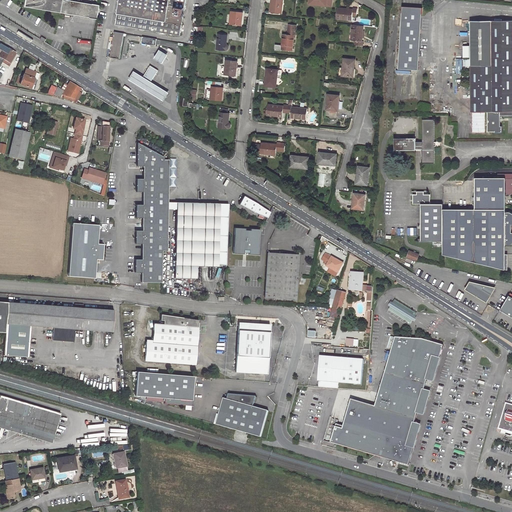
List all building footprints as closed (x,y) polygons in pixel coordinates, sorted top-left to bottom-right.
[(101,6),(69,0),(28,0),(28,6),(99,19),(101,6)] [(120,0),(116,25),(180,36),(185,9),(169,6),(169,0),(120,0)] [(185,9),(186,0),(169,0),(169,6),(185,9)] [(283,0),(280,0),(271,0),(270,11),(282,13),(283,0)] [(424,7),(404,6),(400,68),(420,69),(424,7)] [(337,19),(352,21),(353,16),(357,17),(358,9),(354,8),(354,11),(338,9),(337,19)] [(242,13),(231,12),(230,24),(241,25),(242,13)] [(511,20),(470,21),(471,112),(488,112),(488,132),(501,132),(501,116),(511,116),(511,20)] [(283,34),(281,50),(292,51),(293,35),(295,35),(296,25),(288,25),(287,35),(283,34)] [(354,25),(352,40),(356,41),(356,45),(364,46),(364,42),(362,42),(364,26),(354,25)] [(115,32),(111,57),(120,59),(125,34),(115,32)] [(227,36),(218,35),(216,49),(225,50),(227,50),(227,49),(228,49),(228,48),(228,47),(228,46),(227,45),(226,44),(227,36)] [(0,57),(3,60),(9,63),(15,53),(11,51),(12,50),(9,48),(9,49),(0,44),(0,57)] [(161,51),(155,59),(163,63),(168,55),(161,51)] [(3,60),(2,62),(9,66),(17,54),(15,53),(9,63),(3,60)] [(344,59),(343,70),(339,70),(339,76),(353,77),(355,60),(344,59)] [(237,61),(226,60),(224,75),(235,76),(237,61)] [(151,66),(144,77),(143,78),(151,83),(152,82),(159,71),(151,66)] [(35,72),(25,68),(23,74),(33,78),(35,72)] [(266,71),(264,87),(275,88),(276,80),(280,80),(281,72),(266,71)] [(129,80),(164,102),(169,93),(152,82),(151,83),(143,78),(144,77),(135,72),(129,80)] [(30,88),(34,79),(23,75),(22,77),(18,76),(16,83),(20,84),(20,85),(30,88)] [(62,94),(74,98),(80,88),(70,82),(67,86),(64,91),(62,94)] [(47,93),(52,94),(56,87),(51,85),(47,93)] [(221,100),(222,88),(212,86),(211,91),(207,91),(206,99),(221,100)] [(62,94),(64,91),(60,89),(57,87),(53,94),(60,97),(62,94)] [(340,96),(328,94),(327,109),(338,111),(339,102),(340,102),(340,96)] [(31,105),(20,103),(16,120),(28,123),(31,105)] [(283,106),(268,105),(267,115),(282,117),(283,113),(287,113),(288,105),(283,105),(283,106)] [(306,120),(307,109),(292,107),(292,106),(288,105),(287,113),(291,114),(291,118),(306,120)] [(228,114),(220,113),(218,127),(227,129),(228,128),(229,128),(230,126),(230,124),(229,124),(228,123),(227,123),(228,114)] [(75,118),(72,128),(75,129),(82,131),(84,120),(75,118)] [(57,122),(49,120),(46,134),(54,135),(57,122)] [(437,146),(437,142),(434,142),(434,120),(422,120),(423,142),(415,142),(415,139),(395,139),(395,150),(416,150),(416,148),(423,148),(423,164),(435,164),(434,146),(437,146)] [(28,133),(15,130),(9,155),(22,159),(28,133)] [(78,153),(82,135),(81,135),(74,133),(73,139),(70,138),(67,151),(78,153)] [(164,158),(138,143),(137,166),(144,166),(143,179),(137,179),(137,192),(143,192),(143,205),(136,205),(136,218),(143,218),(142,231),(136,231),(136,244),(142,244),(142,260),(135,259),(135,273),(142,273),(141,282),(162,283),(162,251),(167,251),(168,209),(168,203),(169,188),(169,160),(164,160),(164,158)] [(278,145),(263,143),(261,154),(277,156),(277,152),(285,153),(286,145),(278,144),(278,145)] [(54,158),(65,161),(66,161),(68,156),(61,154),(53,152),(52,157),(54,158)] [(337,154),(320,152),(319,164),(336,166),(337,154)] [(309,158),(292,156),(291,167),(308,169),(309,158)] [(54,158),(52,157),(49,168),(58,170),(58,169),(52,167),(54,158)] [(65,161),(54,158),(52,167),(58,169),(62,170),(64,165),(65,161)] [(169,160),(169,188),(176,188),(176,177),(182,177),(183,160),(169,159),(169,160)] [(88,170),(85,179),(101,184),(105,173),(89,168),(88,170)] [(370,169),(359,168),(357,185),(367,186),(370,169)] [(498,178),(476,178),(476,209),(506,209),(506,206),(506,193),(506,178),(498,178)] [(422,204),(422,241),(444,241),(444,210),(444,204),(431,204),(431,194),(425,194),(425,191),(418,191),(418,194),(414,194),(414,204),(422,204)] [(365,196),(354,194),(352,209),(363,211),(365,196)] [(266,218),(269,212),(257,204),(243,196),(238,204),(253,212),(266,218)] [(219,204),(177,203),(176,209),(175,278),(196,279),(196,266),(218,267),(219,204)] [(509,212),(506,212),(506,209),(476,209),(444,210),(444,241),(444,255),(506,269),(506,245),(508,245),(510,245),(511,244),(511,212),(509,212)] [(98,225),(72,223),(68,276),(94,278),(96,259),(102,260),(103,244),(97,244),(98,225)] [(259,230),(234,228),(233,254),(258,255),(259,230)] [(420,255),(410,251),(408,257),(417,261),(420,255)] [(299,255),(267,253),(265,297),(296,300),(299,255)] [(344,263),(333,257),(329,263),(328,265),(327,266),(339,273),(344,263)] [(362,273),(352,272),(350,290),(363,291),(364,286),(361,285),(362,273)] [(488,303),(497,288),(471,282),(466,290),(488,303)] [(346,293),(338,291),(333,308),(342,309),(346,293)] [(502,310),(511,316),(511,296),(502,310)] [(394,302),(392,301),(389,305),(391,306),(389,310),(412,324),(414,320),(416,321),(418,317),(416,316),(418,313),(396,299),(394,302)] [(73,308),(0,301),(0,332),(5,333),(5,324),(53,327),(53,340),(73,342),(74,329),(112,332),(113,310),(82,308),(82,304),(75,304),(74,306),(73,305),(73,308)] [(342,309),(333,308),(330,316),(338,318),(342,309)] [(162,325),(198,327),(198,320),(160,314),(159,320),(163,320),(162,325)] [(239,323),(236,356),(268,358),(270,325),(239,323)] [(153,324),(152,342),(196,346),(198,327),(162,325),(153,324)] [(338,425),(332,442),(375,455),(389,459),(409,465),(414,448),(416,449),(423,424),(416,422),(419,413),(426,415),(433,390),(426,388),(428,381),(435,384),(443,358),(441,358),(444,346),(436,343),(423,339),(411,339),(397,338),(376,407),(353,400),(345,427),(338,425)] [(196,346),(152,342),(146,342),(144,361),(195,365),(196,346)] [(364,359),(320,355),(318,381),(319,381),(319,387),(338,388),(339,382),(362,384),(364,359)] [(268,358),(236,356),(235,372),(267,374),(268,358)] [(135,372),(135,375),(137,375),(135,396),(165,399),(165,404),(193,406),(193,401),(192,400),(194,377),(135,372)] [(61,413),(0,395),(0,421),(53,437),(61,413)] [(229,395),(227,400),(253,407),(256,397),(229,395)] [(224,399),(216,425),(261,437),(268,411),(253,407),(227,400),(224,399)] [(511,405),(506,404),(498,430),(501,431),(500,434),(511,437),(511,405)] [(124,452),(113,454),(116,468),(126,466),(124,452)] [(74,456),(57,459),(59,471),(68,470),(68,468),(76,467),(74,456)] [(15,462),(3,464),(4,468),(6,468),(9,480),(11,479),(17,478),(15,462)] [(43,468),(30,470),(31,480),(44,478),(43,468)] [(5,485),(7,499),(14,498),(13,491),(20,490),(17,478),(11,479),(11,484),(5,485)] [(125,479),(115,481),(119,499),(129,497),(125,479)]
